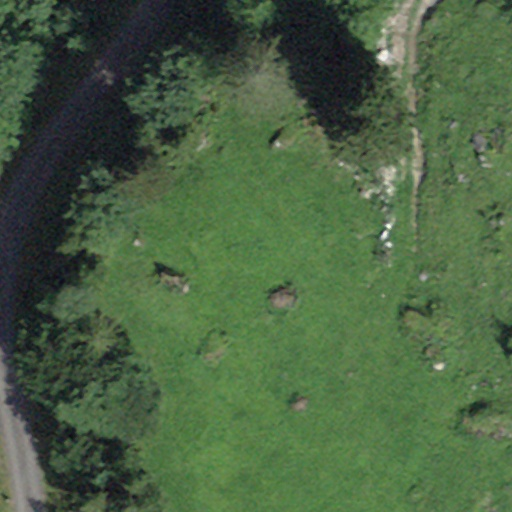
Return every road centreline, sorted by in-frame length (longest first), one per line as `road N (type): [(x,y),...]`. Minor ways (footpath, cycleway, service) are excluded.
road 1 (unclassified): [(175,0),(35,192),(11,239),(0,299)]
road 2 (unclassified): [(0,324),(31,511)]
